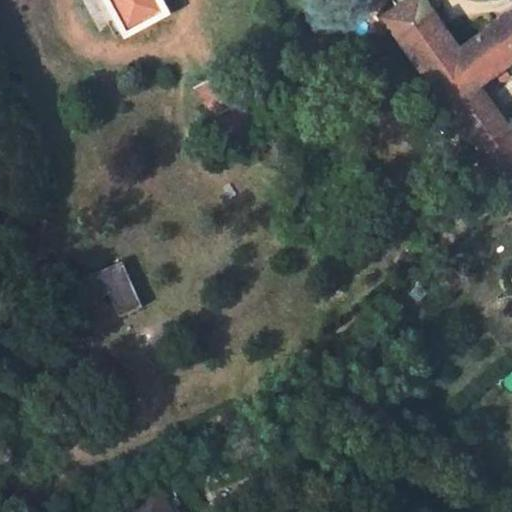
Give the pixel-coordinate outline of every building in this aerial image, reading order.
[(105,0),(124,36),(166,14),(159,0),(105,0)] [(499,176),(511,166),(511,137),(508,132),(510,132),(478,87),(511,61),(511,11),(493,26),(490,23),(485,26),(488,29),(458,50),(422,0),(406,0),(397,7),(381,18),(480,151),(482,149),(499,176)] [(252,122),(228,76),(195,92),(208,117),(210,116),(221,139),(252,122)] [(142,308),(122,264),(77,283),(87,306),(110,296),(120,318),(142,308)] [(262,450),(252,423),(213,439),(224,466),(262,450)] [(170,511),(159,492),(124,511),(170,511)]
